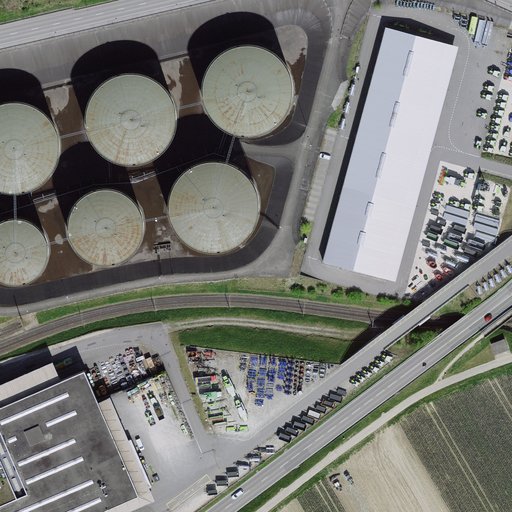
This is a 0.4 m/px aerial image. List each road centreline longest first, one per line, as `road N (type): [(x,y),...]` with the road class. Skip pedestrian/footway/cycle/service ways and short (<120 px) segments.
road 1 (primary): [(220,511),(511,293)]
road 2 (track): [(511,360),(428,392),(263,511)]
road 3 (unclassified): [(156,0),(0,37)]
